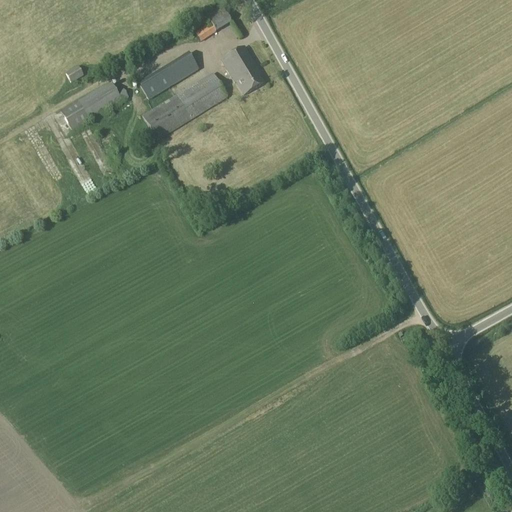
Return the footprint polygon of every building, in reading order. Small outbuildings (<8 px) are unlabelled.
[(220,7),(205,16),(209,24),(194,34),(200,43),(215,33),(215,34),(231,24),(220,7)] [(261,74),(244,47),(221,62),(234,83),(236,82),(244,96),(263,84),(258,76),(261,74)] [(148,102),(198,71),(188,54),(138,85),(148,102)] [(71,84),(82,77),(77,67),(65,74),(71,84)] [(156,141),(227,98),(212,73),(142,117),(156,141)] [(129,99),(124,90),(117,94),(110,82),(60,113),(71,132),(129,99)]
